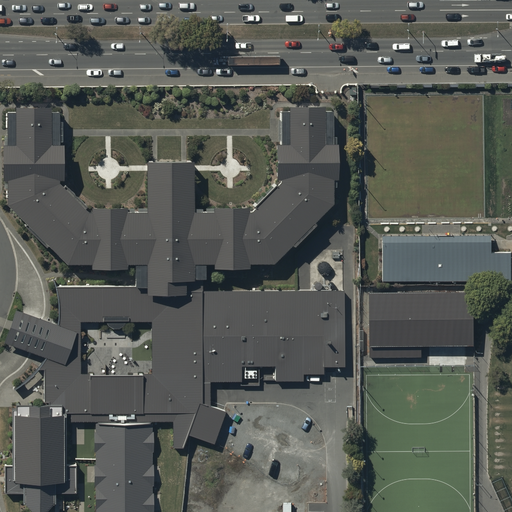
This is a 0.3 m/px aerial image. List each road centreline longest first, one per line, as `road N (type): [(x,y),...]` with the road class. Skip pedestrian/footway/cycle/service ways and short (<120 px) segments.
road 1 (trunk): [(511,49),(0,55)]
road 2 (trunk): [(134,14),(511,11)]
road 3 (trunk): [(0,14),(134,14)]
